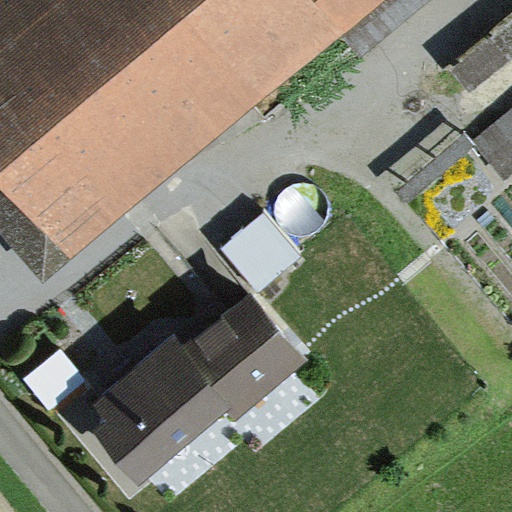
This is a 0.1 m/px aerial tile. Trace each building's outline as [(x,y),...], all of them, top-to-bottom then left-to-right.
[(0,0),(0,217),(39,264),(362,0),(0,0)] [(511,0),(486,0),(436,38),(451,57),(511,11),(511,0)] [(475,81),(511,51),(511,14),(457,59),(475,81)] [(511,106),(498,117),(511,135),(511,106)] [(82,399),(133,463),(224,391),(235,405),(305,350),(252,283),(185,335),(176,324),(82,399)] [(53,402),(91,376),(70,345),(32,371),(53,402)]
